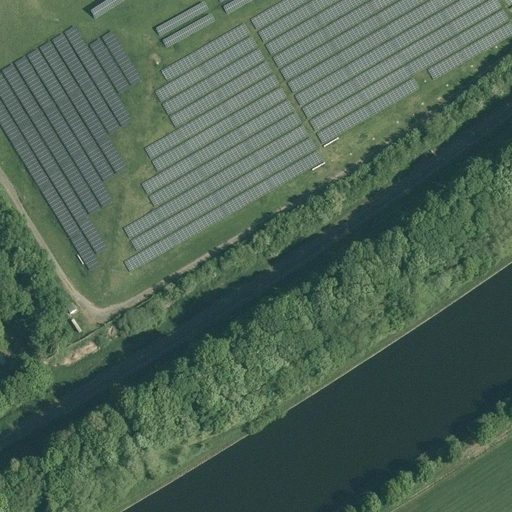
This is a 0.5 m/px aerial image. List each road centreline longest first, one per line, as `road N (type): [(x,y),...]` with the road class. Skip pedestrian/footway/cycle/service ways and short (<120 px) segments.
road 1 (unclassified): [(511,53),(347,174),(125,311),(97,313),(74,296),(0,173)]
road 2 (unknown): [(0,74),(115,0)]
